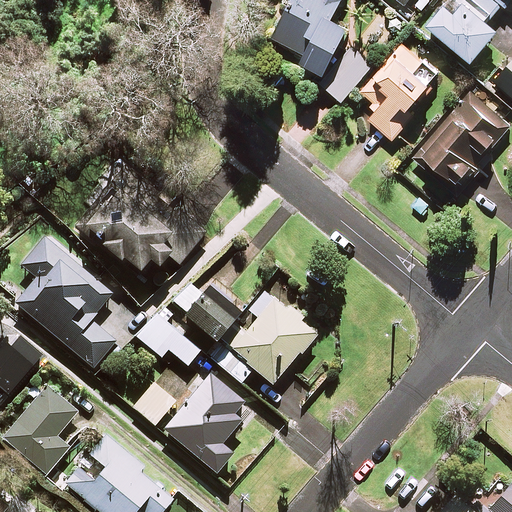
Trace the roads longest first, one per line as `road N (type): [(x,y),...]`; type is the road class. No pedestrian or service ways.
road 1 (residential): [(469,328),(224,122),(200,84),(201,31)]
road 2 (residential): [(309,511),(469,328)]
